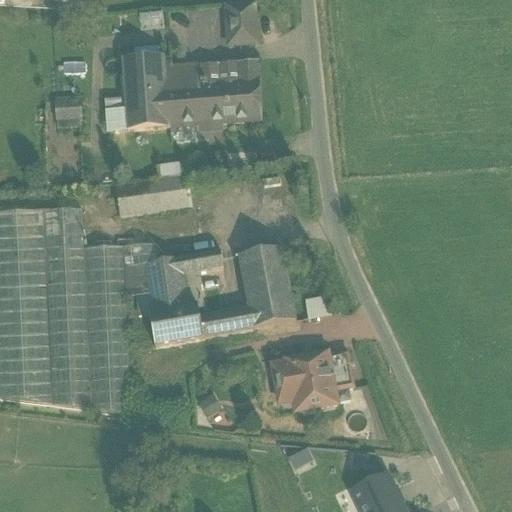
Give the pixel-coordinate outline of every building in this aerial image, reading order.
[(224,8),(226,51),(259,50),(257,6),(224,8)] [(164,89),(163,70),(162,61),(123,64),(126,112),(128,135),(167,132),(164,89)] [(255,66),(237,67),(239,84),(223,85),(226,128),(259,126),(255,66)] [(204,67),(163,70),(164,89),(205,87),(204,69),(204,67)] [(204,69),(205,87),(223,85),(239,84),(237,67),(204,69)] [(205,87),(164,89),(167,132),(226,128),(223,85),(205,87)] [(56,102),(57,124),(82,123),(82,101),(56,102)] [(107,136),(128,135),(126,112),(106,114),(107,136)] [(158,183),(188,179),(186,167),(156,171),(158,183)] [(158,183),(115,189),(120,221),(192,210),(188,179),(158,183)] [(82,213),(45,214),(47,253),(83,252),(83,241),(86,241),(86,236),(83,237),(82,213)] [(45,214),(0,216),(0,402),(53,409),(47,253),(45,214)] [(157,249),(124,250),(124,271),(125,271),(149,268),(158,266),(157,249)] [(83,252),(47,253),(53,409),(131,419),(125,301),(124,271),(124,250),(83,252)] [(282,251),(239,259),(249,312),(223,317),(227,338),(253,333),(296,325),(282,251)] [(158,266),(149,268),(125,271),(124,271),(125,301),(148,298),(151,319),(198,311),(198,312),(203,311),(197,275),(223,271),(221,255),(158,266)] [(326,299),(307,303),(310,322),(330,318),(326,299)] [(151,319),(150,319),(155,351),(204,342),(200,321),(198,312),(198,311),(151,319)] [(223,317),(200,321),(204,342),(227,338),(223,317)] [(348,356),(328,360),(335,395),(354,391),(348,356)] [(308,363),(273,369),(277,392),(287,390),(292,393),(296,415),(300,414),(303,416),(313,414),(314,412),(337,408),(335,395),(328,360),(328,358),(308,361),(308,363)] [(215,398),(202,404),(208,417),(221,411),(215,398)] [(291,462),(297,473),(315,463),(309,451),(291,462)] [(358,511),(404,511),(388,479),(351,497),(358,511)]
